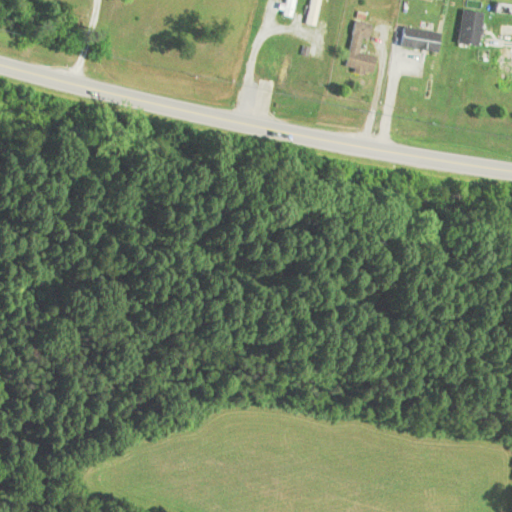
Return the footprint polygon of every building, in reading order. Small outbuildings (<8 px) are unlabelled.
[(307,0),(302,24),(312,26),(317,0),(307,0)] [(511,5),(491,3),(490,12),(511,15),(511,5)] [(480,13),(460,9),(453,42),(473,46),(480,13)] [(365,41),(369,26),(352,21),(339,67),(368,74),(373,57),(355,52),(358,39),(365,41)] [(396,45),(433,53),(437,33),(399,26),(396,45)] [(255,76),(278,82),(284,56),(262,50),(255,76)] [(511,87),(511,63),(495,63),(494,87),(511,87)]
